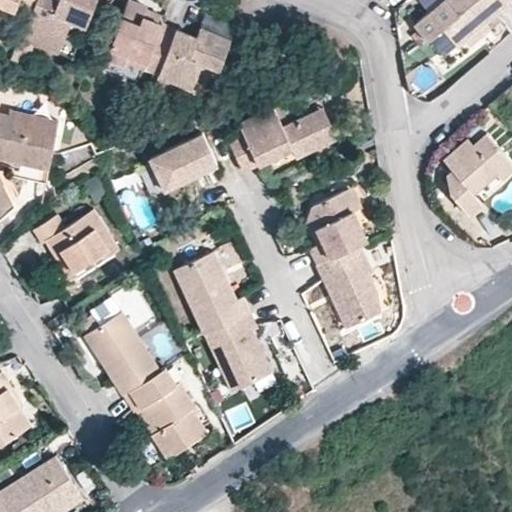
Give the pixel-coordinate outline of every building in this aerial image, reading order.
[(82,20),(89,0),(29,0),(17,33),(28,37),(37,33),(49,38),(60,34),(64,24),(76,19),(82,20)] [(140,57),(138,63),(151,68),(169,24),(151,17),(137,11),(140,4),(141,2),(136,0),(119,0),(99,53),(118,60),(119,57),(122,50),(140,57)] [(505,0),(441,0),(414,24),(427,40),(442,27),(458,46),(464,40),(486,21),(507,3),(505,0)] [(151,17),(154,10),(140,4),(137,11),(151,17)] [(224,34),(230,20),(199,8),(194,22),(224,34)] [(469,46),(491,27),(486,21),(464,40),(469,46)] [(224,34),(194,22),(190,31),(169,24),(151,68),(170,76),(191,66),(193,61),(199,59),(204,61),(216,56),(224,34)] [(138,63),(140,57),(122,50),(119,57),(138,63)] [(337,137),(323,107),(311,113),(325,142),(337,137)] [(311,113),(283,127),(273,108),(258,115),(258,113),(238,123),(243,133),(228,140),(242,171),(291,148),(295,156),(325,142),(311,113)] [(58,119),(8,109),(7,113),(57,123),(58,119)] [(45,181),(57,123),(7,113),(0,111),(0,157),(14,160),(11,174),(45,181)] [(510,160),(482,126),(468,138),(463,132),(438,153),(447,164),(442,169),(445,187),(463,208),(477,196),(469,186),(491,166),(496,172),(510,160)] [(201,132),(149,157),(163,187),(216,162),(201,132)] [(477,196),(500,176),(496,172),(491,166),(469,186),(477,196)] [(110,194),(97,173),(82,182),(94,203),(110,194)] [(367,239),(343,189),(312,204),(306,220),(311,230),(316,227),(323,241),(309,247),(317,263),(355,245),(360,243),(367,239)] [(119,247),(94,207),(65,226),(57,213),(33,229),(41,242),(45,240),(53,253),(60,249),(76,275),(119,247)] [(377,288),(369,272),(373,270),(360,243),(355,245),(317,263),(316,264),(347,326),(381,310),(377,288)] [(76,275),(60,249),(53,253),(70,278),(76,275)] [(236,298),(213,250),(173,269),(204,332),(250,310),(243,295),(236,298)] [(102,321),(121,309),(112,295),(93,307),(102,321)] [(160,368),(121,309),(102,321),(84,333),(123,392),(160,368)] [(272,371),(252,328),(257,326),(250,310),(204,332),(232,390),(272,371)] [(207,431),(192,408),(196,406),(179,381),(177,383),(165,365),(160,368),(123,392),(134,410),(136,409),(144,404),(160,428),(151,433),(167,457),(207,431)] [(17,394),(1,370),(0,370),(0,443),(31,423),(14,396),(17,394)] [(144,404),(136,409),(151,433),(160,428),(144,404)] [(79,490),(56,455),(0,490),(0,497),(9,511),(58,511),(61,510),(57,504),(79,490)] [(61,510),(83,496),(79,490),(57,504),(61,510)] [(9,511),(0,497),(0,511),(9,511)]
